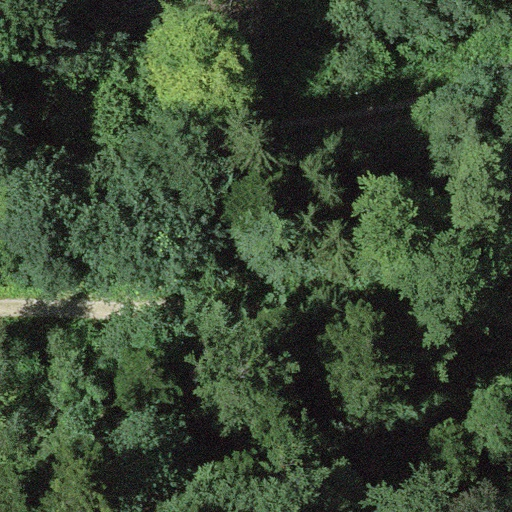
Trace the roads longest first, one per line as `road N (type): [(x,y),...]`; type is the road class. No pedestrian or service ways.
road 1 (track): [(0,187),(72,166),(418,106),(511,72)]
road 2 (track): [(506,272),(0,290)]
